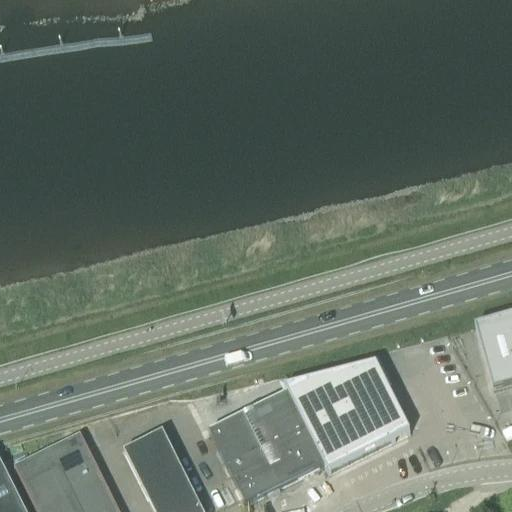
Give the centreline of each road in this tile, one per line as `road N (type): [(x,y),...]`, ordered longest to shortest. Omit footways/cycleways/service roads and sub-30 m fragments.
road 1 (unclassified): [(511,232),(0,379)]
road 2 (primary): [(511,275),(0,421)]
road 3 (unclassified): [(511,468),(442,479),(350,511)]
